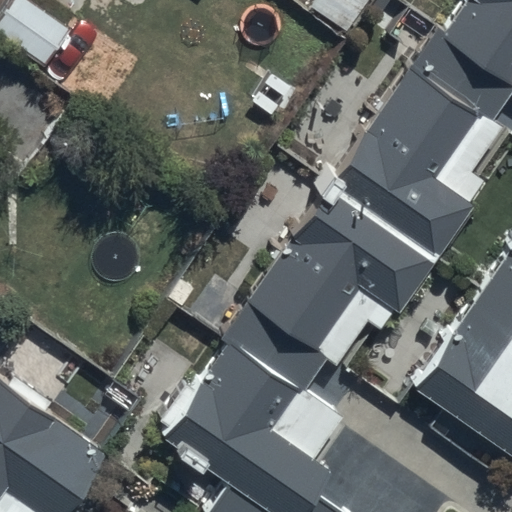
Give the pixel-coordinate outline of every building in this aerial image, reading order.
[(0,0),(0,27),(40,56),(68,17),(44,0),(0,0)] [(360,0),(310,0),(342,24),(360,0)] [(511,71),(511,0),(449,0),(436,20),(511,71)] [(488,104),(511,71),(436,20),(426,13),(403,47),(477,96),(488,104)] [(477,96),(403,47),(324,163),(398,213),(432,236),(465,187),(431,164),(477,96)] [(392,294),(425,245),(316,171),(282,220),(238,285),(311,334),(355,269),(392,294)] [(511,223),(405,378),(511,451),(511,223)] [(311,334),(238,285),(216,318),(223,323),(296,372),(300,375),(322,342),(311,334)] [(199,505),(209,511),(359,511),(308,477),(324,452),(267,414),(296,372),(223,323),(195,365),(154,425),(222,470),(199,505)] [(55,511),(104,440),(0,369),(0,511),(55,511)]
